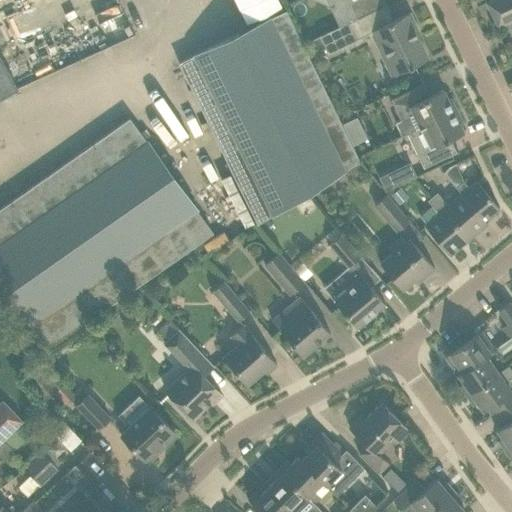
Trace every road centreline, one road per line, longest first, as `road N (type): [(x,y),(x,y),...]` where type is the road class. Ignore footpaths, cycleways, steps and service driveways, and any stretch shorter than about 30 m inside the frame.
road 1 (residential): [(163,511),(234,439),(392,356)]
road 2 (residential): [(511,505),(392,356)]
road 3 (residential): [(392,356),(511,256)]
road 4 (residential): [(511,139),(445,0)]
